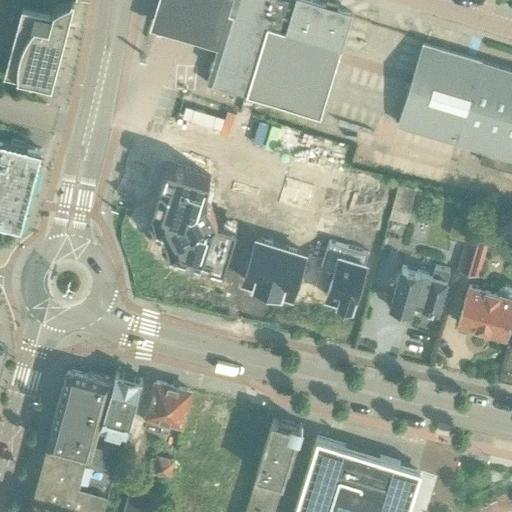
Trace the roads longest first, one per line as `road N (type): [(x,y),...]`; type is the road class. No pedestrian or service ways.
road 1 (secondary): [(78,313),(151,347),(511,434)]
road 2 (secondary): [(511,419),(159,329),(122,312),(96,286)]
road 3 (secondary): [(0,473),(45,318)]
road 4 (secondary): [(103,0),(79,129)]
road 5 (secondary): [(100,128),(124,0)]
road 6 (secondary): [(80,250),(100,128)]
